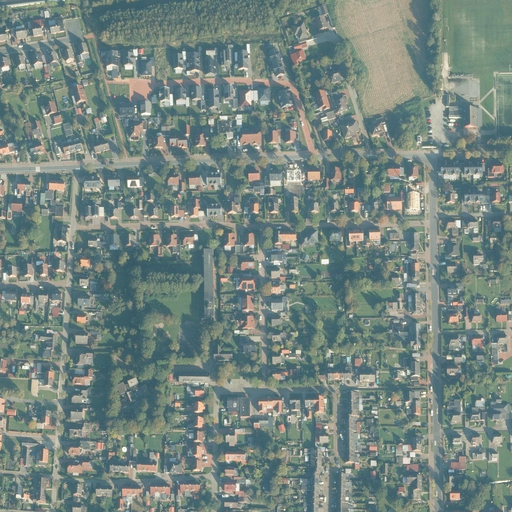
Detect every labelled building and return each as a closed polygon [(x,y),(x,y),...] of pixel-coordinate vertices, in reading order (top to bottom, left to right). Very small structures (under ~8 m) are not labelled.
[(328,15),(324,5),(319,7),(323,17),(328,15)] [(46,19),(50,18),(48,8),(41,10),(42,14),(45,14),(46,19)] [(328,29),(324,17),(314,21),(318,32),(328,29)] [(51,35),(64,33),(62,18),(55,19),(56,27),(50,27),(51,35)] [(33,38),(43,36),(41,28),(44,28),(43,22),(30,24),(31,30),(32,30),(33,38)] [(308,38),(304,24),(292,27),(295,36),(297,35),(299,40),(299,41),(306,39),(308,38)] [(17,41),(25,39),(24,31),(15,32),(17,41)] [(88,55),(86,46),(78,48),(80,57),(88,55)] [(221,54),(222,67),(228,67),(228,63),(232,63),(232,51),(226,51),(226,53),(221,54)] [(305,60),(302,51),(294,53),(294,55),(291,56),(294,67),(299,65),(298,63),(305,60)] [(74,61),(71,52),(63,54),(65,63),(74,61)] [(281,64),(277,52),(270,54),(273,66),(281,64)] [(247,62),(246,53),(238,54),(238,62),(247,62)] [(58,63),(56,54),(48,57),(50,65),(50,66),(58,63)] [(118,54),(106,54),(107,68),(118,68),(119,68),(118,54)] [(134,55),(124,56),(124,67),(125,67),(133,67),(135,67),(134,55)] [(190,56),(190,64),(200,64),(200,55),(190,56)] [(43,65),(40,57),(31,59),(33,67),(34,67),(35,70),(42,68),(41,65),(43,65)] [(184,57),(174,57),(174,71),(184,70),(184,57)] [(25,67),(23,58),(15,60),(17,69),(18,68),(19,71),(25,69),(25,67)] [(9,68),(7,60),(0,61),(0,68),(1,71),(2,73),(10,71),(9,68)] [(151,62),(142,62),(142,77),(153,77),(152,68),(152,62),(151,62)] [(247,70),(247,62),(238,62),(239,71),(247,70)] [(217,63),(205,63),(206,76),(217,76),(217,63)] [(190,64),(191,73),(201,72),(200,64),(190,64)] [(284,76),(281,64),(273,66),(277,78),(284,76)] [(327,72),(331,71),(330,66),(323,68),(325,75),(328,74),(327,72)] [(344,82),(340,69),(331,71),(327,72),(328,74),(331,85),(344,82)] [(84,95),(82,87),(72,90),(74,98),(84,95)] [(224,87),(224,101),(233,100),(233,99),(232,87),(224,87)] [(202,89),(192,90),(192,102),(203,101),(202,89)] [(269,89),(258,89),(258,102),(269,102),(269,89)] [(170,91),(160,91),(161,103),(171,102),(170,91)] [(186,91),(176,92),(177,102),(187,102),(186,99),(186,91)] [(250,91),(240,92),(240,108),(251,108),(250,91)] [(208,101),(218,100),(218,92),(208,92),(208,101)] [(288,92),(277,95),(279,102),(290,99),(288,92)] [(319,94),(314,95),(316,101),(317,105),(319,110),(323,108),(324,111),(330,109),(329,107),(324,92),(323,93),(321,92),(319,92),(319,94)] [(333,102),(339,100),(337,94),(331,96),(332,102),(333,102)] [(84,95),(74,98),(76,105),(86,102),(84,95)] [(348,112),(344,98),(339,100),(333,102),(337,115),(348,112)] [(290,99),(279,102),(282,109),(293,106),(290,99)] [(218,100),(208,101),(208,109),(218,109),(218,105),(218,100)] [(57,114),(55,104),(44,106),(47,117),(57,114)] [(151,104),(141,104),(142,116),(152,115),(151,104)] [(462,130),(477,129),(477,126),(476,109),(469,110),(462,110),(462,130)] [(335,119),(333,113),(326,115),(328,122),(335,119)] [(62,121),(60,114),(53,116),(55,123),(62,121)] [(229,121),(218,122),(218,134),(226,134),(226,133),(229,133),(229,121)] [(43,138),(39,123),(34,124),(35,131),(32,131),(34,140),(43,138)] [(360,133),(356,123),(344,127),(341,128),(345,141),(355,138),(354,135),(360,133)] [(129,125),(129,139),(133,139),(133,143),(138,143),(138,139),(139,139),(139,135),(142,134),(142,132),(142,124),(141,124),(129,125)] [(369,128),(372,138),(385,134),(382,125),(381,124),(378,125),(369,128)] [(73,136),(70,125),(63,126),(66,138),(73,136)] [(95,146),(100,144),(98,133),(97,133),(96,130),(91,131),(93,137),(95,137),(96,142),(94,143),(95,146)] [(260,145),(259,132),(249,133),(250,146),(252,145),(252,146),(258,146),(258,145),(260,145)] [(250,146),(249,133),(240,133),(240,146),(243,146),(243,147),(248,146),(250,146)] [(332,142),(332,134),(324,133),(323,142),(332,142)] [(278,145),(277,134),(267,134),(268,145),(278,145)] [(296,145),(296,134),(285,134),(285,145),(296,145)] [(196,136),(196,147),(205,147),(205,139),(205,136),(203,136),(196,136)] [(163,150),(163,139),(152,140),(152,146),(153,146),(153,150),(163,150)] [(186,149),(186,140),(177,140),(177,148),(177,149),(186,149)] [(44,154),(40,142),(36,143),(37,146),(35,147),(37,156),(44,154)] [(82,151),(80,143),(68,146),(71,155),(82,151)] [(110,152),(107,143),(100,144),(102,154),(110,152)] [(37,156),(35,147),(33,148),(32,144),(28,145),(32,158),(37,156)] [(102,154),(100,144),(95,146),(93,146),(96,155),(102,154)] [(71,155),(68,146),(62,148),(65,156),(71,155)] [(7,147),(1,148),(3,157),(15,154),(13,148),(8,149),(7,147)] [(491,174),(494,174),(503,174),(503,173),(504,172),(504,170),(503,169),(503,164),(491,164),(491,169),(491,174)] [(400,177),(400,166),(389,166),(388,177),(400,177)] [(441,173),(441,176),(443,176),(443,177),(444,177),(448,177),(448,176),(450,176),(450,167),(447,167),(447,166),(444,166),(444,167),(442,167),(441,167),(441,173)] [(450,167),(450,176),(452,176),(452,177),(456,177),(456,176),(458,176),(458,173),(458,167),(457,167),(456,167),(456,166),(452,166),(452,167),(450,167)] [(464,172),(464,176),(467,176),(471,176),(473,176),(473,166),(471,166),(467,166),(465,166),(464,166),(464,172)] [(473,166),(473,176),(475,176),(479,176),(482,176),(482,172),(482,166),(481,166),(479,166),(475,166),(473,166)] [(419,179),(419,168),(408,168),(408,179),(419,179)] [(320,181),(320,169),(308,169),(308,181),(320,181)] [(341,181),(341,169),(330,169),(330,175),(329,175),(329,181),(341,181)] [(259,181),(258,171),(248,172),(248,181),(259,181)] [(281,172),(270,172),(270,178),(270,182),(281,182),(281,172)] [(179,186),(179,175),(169,175),(169,186),(179,186)] [(201,175),(190,175),(190,186),(195,186),(195,187),(201,186),(201,175)] [(108,179),(109,187),(109,191),(114,191),(114,187),(120,187),(120,182),(119,179),(116,179),(116,178),(113,178),(113,179),(108,179)] [(128,178),(128,188),(139,188),(139,187),(139,179),(139,178),(128,178)] [(58,190),(58,181),(51,180),(50,192),(46,192),(46,199),(54,200),(55,190),(58,190)] [(354,194),(353,186),(345,186),(345,194),(354,194)] [(491,195),(491,197),(492,197),(492,203),(500,203),(500,187),(498,187),(493,188),(492,188),(492,193),(494,193),(494,194),(492,195),(491,195)] [(454,192),(445,192),(445,199),(446,199),(446,204),(454,203),(454,199),(456,199),(456,195),(454,195),(454,192)] [(419,210),(418,193),(406,193),(406,211),(419,210)] [(465,197),(465,203),(466,203),(467,203),(467,204),(471,204),(471,203),(474,203),(473,194),(471,194),(471,193),(467,193),(467,194),(465,194),(465,197)] [(473,194),(474,203),(476,203),(476,204),(480,204),(480,203),(481,203),(482,203),(482,197),(482,194),(480,194),(480,193),(475,193),(475,194),(473,194)] [(351,200),(351,212),(359,212),(359,204),(365,204),(365,194),(358,194),(358,199),(351,200)] [(228,205),(228,214),(237,214),(237,210),(240,210),(239,198),(234,199),(235,205),(228,205)] [(258,198),(250,198),(250,206),(249,206),(249,208),(250,208),(250,214),(258,214),(258,198)] [(24,199),(24,207),(30,207),(30,209),(34,209),(34,199),(24,199)] [(270,208),(271,214),(278,213),(278,199),(269,199),(269,208),(270,208)] [(299,213),(298,199),(290,199),(290,205),(289,205),(289,207),(290,207),(290,213),(299,213)] [(383,207),(383,200),(372,201),(372,203),(369,203),(369,206),(371,206),(371,212),(379,212),(379,207),(383,207)] [(191,208),(191,218),(199,218),(199,209),(200,209),(200,201),(192,201),(193,208),(191,208)] [(13,202),(12,211),(22,212),(23,202),(13,202)] [(339,212),(339,203),(329,203),(329,206),(330,206),(330,212),(339,212)] [(319,212),(318,204),(309,204),(309,207),(310,207),(310,212),(319,212)] [(56,217),(64,218),(64,207),(57,207),(56,213),(56,217)] [(149,212),(150,212),(150,218),(159,218),(159,209),(149,209),(149,212)] [(118,210),(109,210),(109,213),(111,213),(111,219),(119,219),(118,210)] [(138,210),(129,210),(129,215),(131,215),(131,218),(138,218),(138,210)] [(501,220),(491,220),(491,221),(491,226),(491,228),(501,228),(501,233),(506,233),(506,227),(501,227),(501,220)] [(456,221),(445,221),(446,229),(452,229),(452,236),(458,236),(458,228),(456,229),(456,221)] [(478,233),(478,221),(468,221),(468,229),(474,229),(474,233),(478,233)] [(58,228),(58,242),(66,243),(67,229),(58,228)] [(341,242),(341,231),(330,231),(330,242),(341,242)] [(380,231),(369,232),(369,240),(380,240),(380,239),(380,231)] [(317,232),(306,232),(306,238),(301,238),(301,248),(308,248),(308,244),(318,244),(317,232)] [(294,233),(281,233),(281,242),(294,242),(294,233)] [(419,233),(410,233),(410,242),(419,242),(419,233)] [(177,235),(167,236),(167,247),(173,247),(177,247),(177,246),(177,235)] [(195,235),(184,235),(184,245),(195,245),(195,241),(195,235)] [(235,247),(235,235),(224,235),(224,247),(235,247)] [(255,246),(255,235),(245,235),(245,246),(255,246)] [(134,236),(125,237),(125,247),(133,247),(136,247),(136,243),(136,240),(134,240),(134,236)] [(160,236),(149,236),(149,247),(158,247),(160,247),(160,236)] [(109,237),(109,248),(119,248),(119,237),(109,237)] [(98,240),(89,240),(88,248),(102,249),(102,243),(97,242),(98,240)] [(419,242),(410,242),(411,252),(419,251),(419,242)] [(458,256),(458,245),(448,245),(448,256),(458,256)] [(206,320),(216,320),(215,251),(205,251),(206,320)] [(271,253),(271,263),(282,263),(282,253),(271,253)] [(90,261),(90,259),(81,258),(81,266),(89,267),(90,261)] [(249,259),(242,259),(242,271),(250,271),(250,269),(255,269),(255,260),(249,260),(249,259)] [(407,273),(420,273),(420,264),(417,264),(417,260),(416,260),(411,260),(410,260),(410,264),(407,264),(407,273)] [(65,272),(66,263),(57,262),(56,271),(65,272)] [(34,276),(33,266),(24,266),(24,277),(34,276)] [(49,276),(48,266),(40,266),(40,276),(49,276)] [(455,266),(446,266),(447,274),(456,274),(455,266)] [(18,277),(17,268),(9,269),(9,272),(9,277),(18,277)] [(277,270),(271,270),(271,278),(280,278),(280,269),(277,269),(277,270)] [(420,284),(420,273),(407,273),(407,284),(420,284)] [(88,286),(89,277),(86,277),(86,278),(80,277),(80,286),(88,286)] [(256,290),(256,279),(244,279),(241,279),(241,291),(256,290)] [(277,286),(272,286),(272,295),(280,294),(280,285),(277,285),(277,286)] [(447,288),(448,297),(457,297),(457,288),(456,288),(447,288)] [(6,300),(16,301),(17,293),(11,292),(11,290),(7,290),(6,300)] [(63,293),(53,293),(53,302),(63,302),(63,293)] [(48,294),(40,294),(40,296),(40,302),(48,303),(48,294)] [(32,296),(22,296),(22,304),(31,304),(32,296)] [(90,297),(79,296),(79,307),(90,307),(90,297)] [(282,301),(271,301),(272,311),(282,311),(282,301)] [(420,316),(420,304),(412,304),(412,309),(409,309),(409,314),(412,314),(412,316),(420,316)] [(458,323),(458,311),(448,311),(448,316),(448,324),(458,323)] [(83,316),(78,315),(77,324),(86,324),(86,315),(83,314),(83,316)] [(482,323),(482,315),(478,315),(478,314),(474,314),(474,315),(471,315),(471,323),(482,323)] [(506,323),(506,314),(496,314),(496,323),(506,323)] [(277,318),(271,318),(271,327),(281,327),(280,317),(277,317),(277,318)] [(255,329),(254,318),(242,318),(242,321),(242,326),(242,330),(255,329)] [(420,333),(420,324),(412,324),(412,326),(411,326),(411,328),(412,328),(412,333),(420,333)] [(403,334),(403,325),(393,326),(393,334),(403,334)] [(99,331),(91,331),(90,336),(95,336),(94,341),(98,341),(99,331)] [(89,334),(77,333),(76,345),(88,346),(89,334)] [(280,334),(280,333),(278,333),(278,334),(272,334),(272,343),(281,343),(281,334),(280,334)] [(421,347),(420,333),(412,333),(409,333),(409,342),(411,342),(411,347),(421,347)] [(403,342),(403,334),(393,334),(390,334),(390,338),(396,338),(396,342),(403,342)] [(46,341),(46,345),(56,345),(57,337),(40,336),(39,341),(46,341)] [(482,351),(482,337),(472,337),(472,350),(478,350),(478,351),(482,351)] [(507,345),(507,337),(497,337),(497,345),(507,345)] [(459,346),(458,339),(448,339),(448,349),(453,349),(453,347),(459,346)] [(221,341),(213,342),(213,350),(215,350),(215,362),(234,361),(233,352),(224,352),(224,349),(221,349),(221,341)] [(256,344),(247,344),(244,344),(245,354),(257,354),(256,344)] [(52,352),(56,352),(56,345),(46,345),(46,350),(44,350),(43,358),(52,359),(52,352)] [(276,355),(272,356),(273,364),(280,364),(280,365),(284,365),(284,364),(285,364),(285,361),(284,361),(284,360),(283,360),(283,358),(281,358),(281,354),(276,354),(276,355)] [(93,356),(75,356),(75,366),(85,366),(86,360),(93,360),(93,356)] [(465,356),(454,356),(454,364),(465,364),(465,356)] [(421,364),(413,364),(413,359),(405,359),(405,371),(408,371),(421,371),(421,364)] [(52,365),(42,364),(42,374),(46,374),(45,380),(54,381),(55,374),(51,374),(52,365)] [(456,368),(447,368),(447,377),(456,377),(456,368)] [(85,375),(74,375),(73,386),(90,387),(91,381),(93,381),(93,371),(85,371),(85,375)] [(421,378),(421,371),(408,371),(408,376),(411,376),(411,382),(418,382),(418,378),(421,378)] [(275,373),(272,373),(272,381),(281,381),(281,377),(287,377),(287,372),(275,372),(275,373)] [(210,385),(210,376),(180,375),(180,383),(180,384),(210,385)] [(141,389),(136,379),(128,383),(129,385),(125,387),(124,384),(116,387),(119,394),(116,396),(120,403),(116,404),(120,411),(128,407),(125,401),(128,400),(130,404),(151,395),(147,386),(141,389)] [(81,393),(72,393),(72,404),(82,405),(82,404),(86,404),(86,400),(83,400),(83,397),(87,398),(88,389),(81,388),(81,393)] [(204,398),(205,390),(196,390),(196,398),(204,398)] [(411,410),(421,409),(421,403),(415,403),(415,394),(405,394),(405,404),(411,404),(411,410)] [(250,418),(249,399),(240,400),(240,412),(240,418),(250,418)] [(273,411),(273,399),(258,399),(258,413),(273,413),(273,411)] [(281,399),(273,399),(273,411),(275,411),(275,408),(277,409),(277,414),(281,414),(281,399)] [(300,399),(290,399),(290,408),(291,408),(291,416),(297,416),(297,418),(300,418),(300,399)] [(314,408),(314,399),(305,399),(305,408),(314,408)] [(324,414),(324,399),(314,399),(314,408),(315,414),(324,414)] [(240,412),(240,400),(227,400),(227,409),(228,409),(228,412),(240,412)] [(461,422),(461,401),(454,401),(454,408),(447,408),(447,415),(450,415),(451,423),(461,422)] [(204,410),(204,405),(195,405),(195,414),(203,414),(203,410),(204,410)] [(80,410),(72,409),(71,421),(82,422),(83,410),(87,410),(87,407),(80,407),(80,410)] [(502,421),(502,413),(491,413),(491,421),(502,421)] [(480,422),(480,414),(469,414),(470,422),(480,422)] [(204,425),(204,420),(195,420),(195,429),(203,429),(203,425),(204,425)] [(273,421),(254,421),(254,430),(273,430),(273,421)] [(83,428),(70,427),(70,438),(82,439),(83,428)] [(194,443),(203,443),(203,440),(205,440),(205,437),(203,437),(203,434),(194,434),(194,435),(191,435),(191,440),(194,440),(194,443)] [(235,444),(235,435),(225,434),(225,444),(235,444)] [(328,445),(328,436),(320,436),(320,445),(328,445)] [(481,445),(480,436),(470,437),(470,445),(472,445),(472,447),(475,447),(475,445),(481,445)] [(502,444),(502,436),(492,436),(492,444),(502,444)] [(462,445),(461,437),(452,438),(452,440),(453,440),(453,445),(462,445)] [(80,446),(69,445),(69,456),(80,457),(80,450),(83,450),(83,451),(90,452),(90,446),(87,446),(87,443),(80,442),(80,446)] [(194,450),(190,450),(190,454),(188,454),(188,458),(194,458),(202,458),(202,453),(203,453),(203,449),(194,449),(194,450)] [(485,461),(485,451),(479,451),(479,455),(472,455),(473,461),(485,461)] [(225,454),(225,462),(245,462),(245,453),(236,452),(236,454),(225,454)] [(497,454),(489,454),(489,462),(497,462),(497,459),(498,459),(497,454)] [(33,457),(30,457),(22,456),(21,467),(29,467),(29,465),(32,466),(33,457)] [(49,464),(49,458),(40,458),(40,461),(38,461),(37,466),(46,467),(46,464),(49,464)] [(449,467),(449,471),(465,471),(465,459),(459,459),(459,464),(451,464),(451,467),(449,467)] [(142,462),(138,462),(138,472),(147,473),(147,464),(142,464),(142,462)] [(153,464),(147,464),(147,473),(157,473),(157,462),(153,462),(153,464)] [(111,463),(110,473),(120,474),(120,465),(115,465),(115,463),(111,463)] [(126,466),(120,465),(120,474),(129,474),(130,464),(126,463),(126,466)] [(183,475),(183,464),(170,463),(170,467),(169,474),(169,475),(183,475)] [(203,469),(203,464),(193,463),(193,472),(202,473),(202,469),(203,469)] [(80,475),(80,464),(68,464),(68,474),(80,475)] [(234,469),(225,469),(225,478),(234,478),(234,469)] [(413,485),(422,485),(422,478),(415,478),(415,476),(408,476),(408,485),(413,485)] [(459,476),(449,476),(449,485),(460,485),(459,476)] [(47,490),(48,481),(38,480),(38,489),(47,490)] [(235,484),(225,484),(225,493),(235,493),(235,484)] [(190,493),(190,485),(181,485),(181,495),(185,495),(185,493),(190,493)] [(201,495),(201,485),(190,485),(190,493),(196,493),(196,495),(201,495)] [(414,501),(418,501),(421,501),(421,495),(422,495),(422,485),(413,485),(414,501)] [(161,495),(161,487),(151,486),(151,496),(155,497),(155,495),(161,495)] [(22,498),(24,488),(14,487),(14,490),(16,490),(16,494),(21,494),(20,498),(22,498)] [(82,497),(82,487),(74,487),(73,496),(82,497)] [(170,496),(171,487),(161,487),(161,495),(160,501),(166,501),(166,496),(170,496)] [(105,496),(105,488),(97,488),(96,498),(101,498),(101,496),(105,496)] [(112,498),(113,488),(105,488),(105,496),(107,496),(107,498),(112,498)] [(132,497),(132,488),(123,488),(122,498),(127,499),(127,500),(132,500),(132,497)] [(142,498),(142,489),(132,488),(132,497),(138,497),(137,498),(142,498)] [(459,498),(459,493),(449,493),(449,502),(450,502),(450,506),(456,506),(456,502),(461,502),(461,498),(459,498)] [(318,509),(319,502),(307,501),(307,509),(318,509)]
